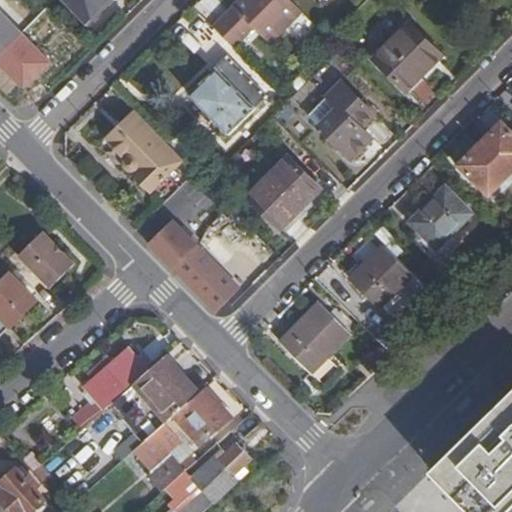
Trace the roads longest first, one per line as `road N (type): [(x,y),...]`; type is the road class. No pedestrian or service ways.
road 1 (residential): [(511,63),(217,349)]
road 2 (tertiary): [(353,471),(511,316)]
road 3 (residential): [(23,146),(173,0)]
road 4 (residential): [(0,398),(144,271)]
road 5 (residential): [(217,349),(353,471)]
road 6 (residential): [(23,146),(144,271)]
